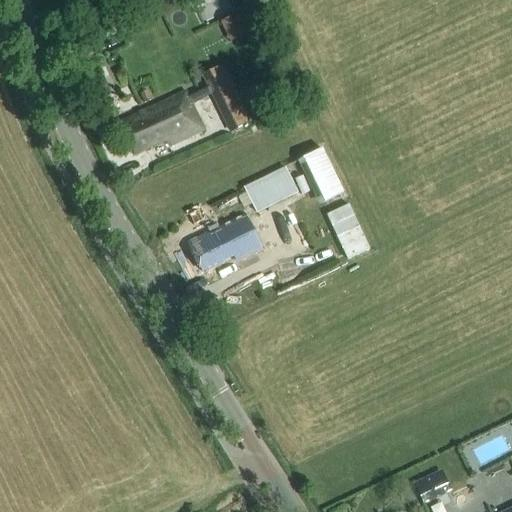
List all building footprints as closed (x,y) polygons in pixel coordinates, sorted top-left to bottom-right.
[(253,127),(230,79),(209,88),(232,137),(253,127)] [(282,110),(268,83),(247,94),(261,121),(282,110)] [(151,100),(147,92),(140,95),(144,103),(151,100)] [(186,93),(118,125),(133,158),(167,141),(170,148),(204,131),(186,93)] [(320,146),(298,156),(319,204),(342,194),(320,146)] [(283,169),(240,189),(252,213),(294,193),(283,169)] [(324,213),(346,255),(368,244),(346,202),(324,213)] [(245,217),(187,245),(201,274),(236,257),(239,264),(262,253),(245,217)] [(441,474),(416,486),(424,502),(449,490),(441,474)]
